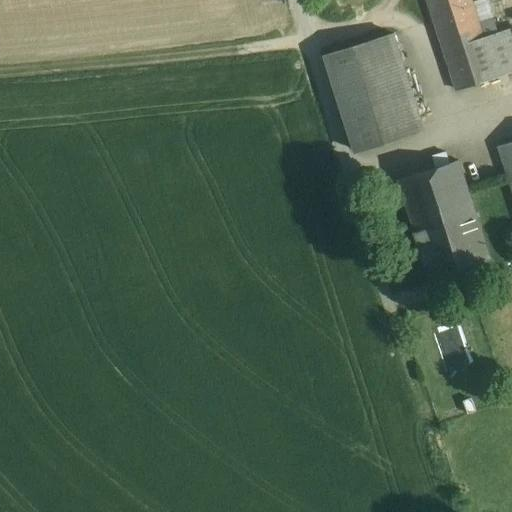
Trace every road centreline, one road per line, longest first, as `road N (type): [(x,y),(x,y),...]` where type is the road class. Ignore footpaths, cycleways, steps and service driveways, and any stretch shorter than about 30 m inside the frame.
road 1 (unclassified): [(347,167),(298,0)]
road 2 (track): [(444,135),(397,0)]
